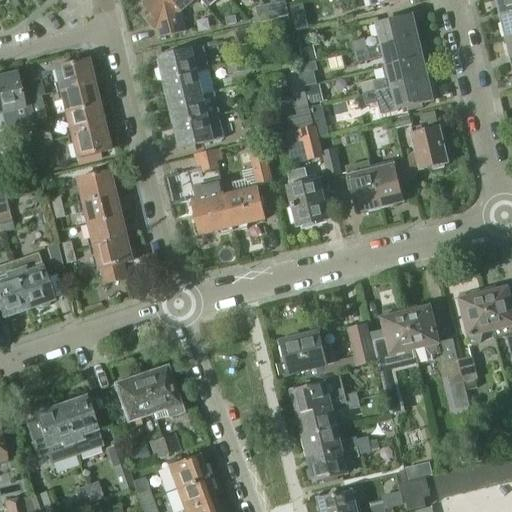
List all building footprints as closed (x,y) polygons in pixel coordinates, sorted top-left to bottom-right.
[(181,13),(196,0),(146,0),(142,4),(151,15),(146,19),(155,30),(156,29),(158,38),(185,32),(181,13)] [(270,0),(272,5),(264,7),(274,19),(287,16),(288,16),(286,4),(284,0),(270,0)] [(511,0),(496,0),(496,1),(497,6),(500,8),(502,18),(511,15),(511,0)] [(308,28),(302,5),(290,7),(296,31),(308,28)] [(264,7),(256,9),(258,19),(259,23),(274,19),(264,7)] [(219,23),(225,18),(217,8),(211,13),(219,23)] [(503,22),(502,25),(503,30),(505,31),(507,39),(511,37),(511,15),(502,18),(503,22)] [(378,48),(416,38),(414,29),(416,26),(415,21),(412,20),(411,16),(378,24),(381,38),(376,39),(378,48)] [(238,46),(263,40),(260,28),(235,34),(238,46)] [(416,38),(378,48),(366,51),(368,59),(385,55),(388,67),(421,59),(420,52),(421,50),(420,45),(418,43),(416,38)] [(354,54),(366,51),(364,40),(351,43),(354,54)] [(312,46),(300,48),(303,63),(315,61),(312,46)] [(164,83),(208,72),(207,71),(209,70),(204,48),(192,51),(192,50),(161,57),(162,62),(159,62),(164,83)] [(366,51),(354,54),(356,63),(369,60),(366,51)] [(388,90),(426,80),(425,75),(427,72),(426,68),(423,66),(421,59),(388,67),(383,69),(386,80),(374,83),(376,93),(388,90)] [(58,91),(92,83),(87,60),(52,69),(58,91)] [(243,64),(229,67),(230,72),(244,69),(243,64)] [(169,105),(213,95),(208,72),(164,83),(169,105)] [(19,90),(15,74),(0,77),(0,112),(0,114),(1,114),(5,132),(7,132),(6,130),(25,125),(25,127),(26,127),(35,125),(26,89),(19,90)] [(293,100),(306,97),(301,78),(289,81),(293,100)] [(376,93),(379,103),(378,103),(381,114),(398,111),(398,110),(432,102),(431,98),(432,96),(431,91),(429,89),(426,80),(388,90),(376,93)] [(364,96),(376,93),(374,82),(361,85),(364,96)] [(63,113),(98,105),(92,83),(58,91),(63,113)] [(29,88),(31,98),(40,96),(37,86),(29,88)] [(319,86),(306,89),(310,104),(322,102),(319,86)] [(174,127),(219,117),(219,116),(218,116),(213,95),(169,105),(174,127)] [(34,108),(42,106),(40,96),(31,98),(34,108)] [(289,132),(313,126),(306,97),(293,100),(291,102),(293,110),(295,110),(296,116),(287,119),(289,132)] [(69,136),(103,128),(98,105),(63,113),(69,136)] [(393,120),(395,129),(411,125),(409,116),(393,120)] [(219,117),(174,127),(178,143),(181,143),(183,148),(224,138),(219,117)] [(328,122),(314,125),(314,128),(317,138),(332,135),(328,122)] [(403,163),(415,175),(421,169),(421,170),(431,168),(432,170),(444,167),(443,165),(446,164),(441,145),(440,141),(442,141),(440,130),(437,131),(436,128),(422,131),(421,127),(411,129),(416,150),(403,162),(403,163)] [(103,128),(69,136),(75,160),(109,151),(103,128)] [(314,129),(300,132),(307,160),(321,157),(314,129)] [(42,142),(51,140),(49,131),(40,133),(42,142)] [(51,140),(42,142),(45,153),(53,151),(51,140)] [(202,174),(219,170),(217,161),(223,160),(220,149),(193,156),(196,167),(200,166),(202,174)] [(271,183),(267,164),(264,152),(250,155),(257,186),(271,183)] [(42,162),(28,165),(30,173),(44,171),(42,162)] [(369,162),(346,168),(347,173),(356,214),(367,212),(369,211),(369,213),(380,210),(370,167),(369,162)] [(394,162),(370,167),(380,210),(393,207),(393,206),(403,203),(400,189),(415,175),(403,163),(403,162),(395,169),(394,162)] [(80,203),(114,195),(109,173),(75,181),(80,203)] [(291,184),(288,184),(295,209),(288,210),(292,224),(298,223),(299,227),(302,226),(302,229),(315,226),(314,223),(326,220),(316,178),(302,181),(301,179),(291,181),(291,184)] [(222,182),(195,189),(198,204),(194,205),(202,235),(220,231),(223,235),(234,233),(226,198),(222,182)] [(0,216),(8,214),(0,184),(0,216)] [(226,198),(234,233),(248,229),(250,224),(264,221),(257,190),(226,198)] [(85,225),(116,217),(114,206),(116,205),(114,195),(80,203),(85,225)] [(52,210),(61,208),(59,197),(49,200),(52,210)] [(61,208),(52,210),(54,220),(64,217),(61,208)] [(0,216),(0,232),(0,234),(12,231),(8,214),(0,216)] [(90,247),(124,239),(122,232),(120,233),(116,217),(85,225),(90,247)] [(124,239),(90,247),(95,270),(98,270),(101,284),(124,279),(121,265),(130,263),(124,239)] [(63,254),(72,252),(69,242),(60,244),(63,254)] [(57,246),(47,249),(54,272),(62,269),(57,246)] [(72,252),(63,254),(65,264),(74,262),(72,252)] [(36,255),(11,264),(13,271),(27,310),(30,309),(30,310),(53,302),(40,267),(36,255)] [(11,264),(0,267),(0,313),(2,320),(25,312),(24,311),(27,310),(13,271),(11,264)] [(511,314),(506,289),(484,294),(493,331),(495,341),(507,338),(511,360),(511,314)] [(482,333),(493,331),(484,294),(460,300),(468,336),(469,336),(472,346),(479,345),(482,333)] [(440,354),(428,307),(405,313),(417,364),(432,361),(431,356),(440,354)] [(417,364),(405,313),(382,318),(393,365),(401,364),(402,368),(417,364)] [(358,365),(367,363),(373,362),(367,333),(352,337),(358,365)] [(325,366),(318,335),(296,341),(295,337),(277,341),(280,353),(283,352),(288,374),(307,370),(309,378),(324,375),(322,366),(325,366)] [(458,361),(464,383),(477,380),(472,358),(458,361)] [(450,386),(464,383),(458,361),(445,364),(450,386)] [(139,375),(155,420),(179,412),(164,370),(157,373),(155,369),(139,375)] [(154,420),(155,420),(139,375),(122,381),(123,385),(115,388),(130,428),(141,424),(138,416),(151,411),(154,420)] [(295,415),(358,400),(356,393),(345,396),(340,377),(323,381),(324,385),(290,393),(295,415)] [(387,405),(401,402),(395,377),(381,380),(387,405)] [(59,407),(72,446),(76,456),(101,447),(83,399),(82,399),(81,396),(60,404),(61,407),(59,407)] [(301,439),(336,430),(331,408),(345,404),(347,411),(360,408),(358,400),(295,415),(301,439)] [(36,421),(26,424),(39,459),(47,456),(50,465),(76,456),(72,446),(59,407),(56,408),(55,405),(37,412),(38,415),(34,416),(36,421)] [(306,460),(370,445),(368,438),(356,440),(356,438),(339,442),(336,430),(301,439),(306,460)] [(162,439),(167,455),(179,451),(174,435),(162,439)] [(154,460),(167,455),(162,439),(148,444),(154,460)] [(370,445),(306,460),(312,483),(347,475),(344,462),(359,459),(358,456),(378,451),(376,446),(370,447),(370,445)] [(145,449),(126,457),(131,469),(150,461),(145,449)] [(176,491),(207,479),(199,456),(182,462),(180,457),(165,462),(176,491)] [(486,489),(510,483),(504,459),(480,465),(486,489)] [(121,495),(135,490),(125,464),(112,468),(121,495)] [(475,492),(486,489),(480,465),(468,467),(475,492)] [(418,467),(406,470),(408,482),(421,479),(418,467)] [(462,495),(475,492),(468,467),(456,470),(462,495)] [(451,497),(462,495),(456,470),(445,473),(451,497)] [(438,500),(451,497),(445,473),(433,476),(438,500)] [(186,511),(215,501),(207,479),(176,491),(183,511),(181,511),(186,511)] [(408,482),(406,483),(407,483),(401,485),(408,511),(425,507),(423,499),(430,497),(425,479),(423,479),(421,479),(408,482)] [(97,483),(87,486),(92,502),(103,498),(97,483)] [(87,486),(75,490),(81,506),(92,502),(87,486)] [(42,511),(59,511),(52,491),(37,496),(42,511)] [(140,504),(151,500),(148,491),(137,495),(140,504)] [(318,511),(356,511),(352,493),(316,501),(318,511)] [(383,501),(369,504),(370,511),(371,511),(385,509),(402,504),(399,493),(382,497),(383,501)] [(4,511),(32,511),(29,498),(21,500),(21,499),(3,503),(4,511)] [(151,500),(140,504),(142,511),(155,511),(154,507),(151,500)] [(218,511),(215,501),(186,511),(218,511)]
